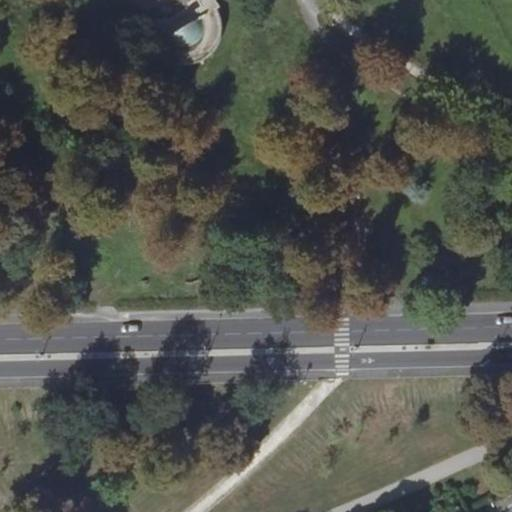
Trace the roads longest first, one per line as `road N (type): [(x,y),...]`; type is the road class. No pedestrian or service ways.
road 1 (tertiary): [(0,371),(511,357)]
road 2 (tertiary): [(511,329),(0,339)]
